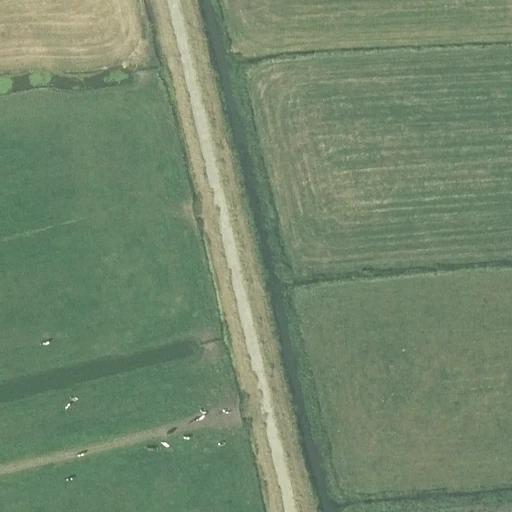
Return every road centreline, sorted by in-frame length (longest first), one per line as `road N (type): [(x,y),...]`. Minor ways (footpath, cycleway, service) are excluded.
road 1 (unclassified): [(291,511),(174,0)]
road 2 (track): [(0,473),(267,407)]
